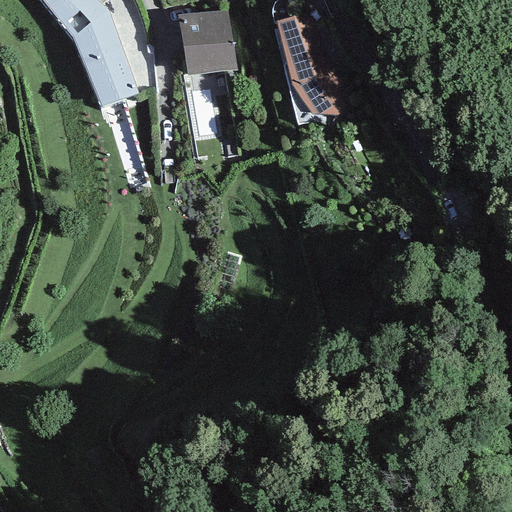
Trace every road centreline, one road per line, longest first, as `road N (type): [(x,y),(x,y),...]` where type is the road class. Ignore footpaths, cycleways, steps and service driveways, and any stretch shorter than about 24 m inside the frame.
road 1 (residential): [(150,0),(173,174)]
road 2 (residential): [(352,0),(417,146)]
